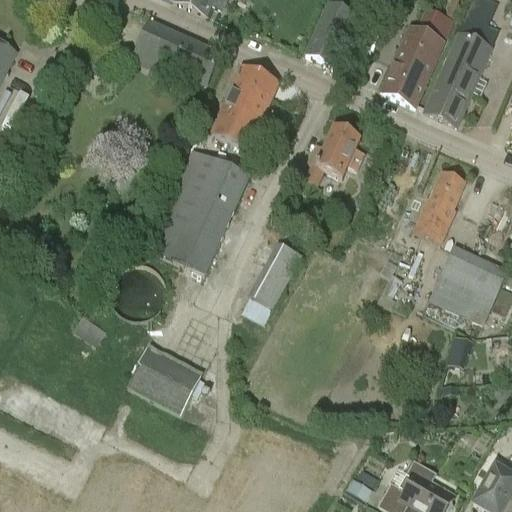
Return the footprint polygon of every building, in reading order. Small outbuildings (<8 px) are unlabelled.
[(211,9),(222,14),(228,0),(174,0),(172,6),(205,21),(211,9)] [(326,10),(303,61),(332,73),(355,22),(354,22),(363,1),(361,0),(333,0),(328,11),(326,10)] [(458,0),(455,0),(447,21),(444,19),(441,27),(455,33),(467,4),(458,0)] [(220,58),(148,26),(130,66),(167,82),(170,76),(204,92),(220,58)] [(379,98),(414,114),(443,49),(408,33),(379,98)] [(103,85),(121,53),(95,39),(77,70),(103,85)] [(423,118),(456,133),(491,53),(458,39),(458,40),(423,118)] [(0,85),(14,58),(0,50),(0,85)] [(241,71),(210,140),(247,156),(278,88),(241,71)] [(341,184),(346,172),(356,176),(363,161),(354,157),(360,145),(332,132),(322,153),(315,150),(306,169),(310,170),(303,186),(301,185),(296,196),(315,205),(321,194),(316,192),(324,175),(341,184)] [(249,183),(191,156),(146,255),(204,281),(249,183)] [(438,251),(453,217),(452,216),(464,189),(441,179),(429,206),(413,198),(393,242),(409,250),(414,240),(438,251)] [(264,331),(272,316),(300,262),(275,248),(246,302),(238,317),(264,331)] [(383,276),(392,281),(379,305),(390,311),(404,284),(392,278),(398,267),(390,262),(383,276)] [(131,327),(136,327),(142,327),(145,326),(149,325),(152,323),(154,322),(157,319),(159,317),(161,314),(162,312),(164,309),(165,306),(165,302),(166,298),(165,294),(164,290),(163,286),(161,282),(158,279),(155,276),(150,272),(146,271),(141,270),(138,269),(134,269),(130,270),(126,271),(123,273),(120,275),(117,277),(115,280),(112,282),(111,286),(109,289),(108,293),(108,296),(108,299),(108,302),(108,305),(109,308),(111,311),(112,314),(114,317),(116,319),(120,322),(123,324),(126,325),(131,327)] [(101,348),(107,331),(81,321),(75,338),(101,348)] [(454,343),(451,354),(468,359),(471,347),(454,343)] [(200,383),(145,354),(125,393),(180,422),(200,383)] [(471,476),(479,461),(471,457),(463,472),(471,476)] [(450,511),(449,507),(452,502),(428,489),(432,480),(412,468),(396,496),(389,491),(377,511),(450,511)] [(511,471),(507,480),(492,472),(471,509),(475,511),(502,511),(511,495),(511,471)] [(372,495),(352,484),(346,495),(365,507),(372,495)]
